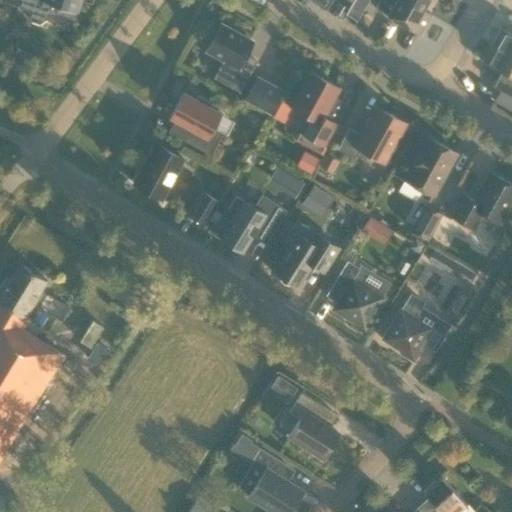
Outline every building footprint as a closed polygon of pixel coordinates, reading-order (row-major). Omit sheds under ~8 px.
[(19,0),(17,6),(29,10),(32,21),(40,24),(57,12),(59,4),(76,10),(79,0),(19,0)] [(311,0),(326,9),(331,0),(311,0)] [(368,0),(353,0),(348,9),(346,14),(357,20),(368,0)] [(431,13),(423,9),(406,0),(396,0),(393,6),(382,0),(379,0),(375,8),(387,15),(419,33),(431,13)] [(406,0),(423,9),(427,0),(406,0)] [(339,3),(334,12),(343,18),(346,14),(348,9),(339,3)] [(24,38),(29,26),(14,21),(10,33),(24,38)] [(214,77),(240,91),(257,61),(245,54),(252,41),(221,24),(207,50),(224,59),(214,77)] [(491,43),(511,55),(511,33),(500,27),(491,43)] [(511,55),(491,43),(482,60),(505,73),(497,88),(511,96),(511,55)] [(297,140),(319,152),(335,123),(323,116),(338,87),(312,73),(292,108),(305,115),(307,121),(297,140)] [(243,99),(270,114),(284,90),(257,75),(243,99)] [(197,94),(194,98),(183,92),(169,116),(190,128),(183,140),(210,154),(221,133),(211,127),(219,112),(209,106),(211,102),(197,94)] [(360,147),(385,161),(405,123),(375,107),(361,134),(348,127),(337,148),(355,158),(360,147)] [(405,179),(433,195),(456,152),(428,137),(405,179)] [(133,183),(161,198),(183,158),(155,143),(133,183)] [(318,158),(304,150),(296,165),(310,173),(318,158)] [(338,160),(326,153),(319,166),(331,173),(338,160)] [(480,216),(485,214),(498,222),(511,197),(511,183),(491,172),(475,200),(463,193),(451,215),(473,228),(480,216)] [(304,182),(295,177),(286,191),(294,197),(304,182)] [(220,201),(202,190),(187,214),(205,225),(220,201)] [(287,209),(268,198),(262,193),(254,206),(236,195),(227,209),(235,214),(221,238),(241,251),(256,228),(270,236),(287,209)] [(410,228),(414,230),(429,238),(443,211),(425,201),(410,228)] [(360,230),(383,245),(392,230),(369,215),(360,230)] [(293,283),(297,286),(311,264),(323,271),(338,247),(316,234),(311,242),(298,234),(274,271),(279,274),(280,279),(283,283),(288,284),(293,283)] [(476,271),(468,266),(454,258),(446,271),(460,278),(469,283),(476,271)] [(364,327),(383,297),(352,278),(359,267),(347,260),(334,281),(346,288),(333,308),(364,327)] [(0,453),(61,352),(19,327),(25,317),(23,316),(45,278),(18,262),(0,292),(0,453)] [(410,292),(401,308),(382,338),(401,350),(400,352),(413,360),(419,350),(418,349),(422,342),(434,350),(448,328),(450,324),(421,306),(425,301),(410,292)] [(297,387),(290,383),(286,391),(292,395),(297,387)] [(288,435),(322,457),(338,432),(316,418),(324,406),(301,392),(288,412),(299,419),(288,435)] [(251,459),(259,446),(250,441),(251,439),(242,434),(235,445),(233,444),(230,449),(250,461),(251,459)] [(266,469),(249,496),(273,511),(289,511),(289,509),(301,490),(278,475),(286,464),(259,446),(251,459),(266,469)] [(439,511),(473,511),(440,474),(422,490),(441,511),(439,511)] [(187,511),(207,511),(212,504),(198,495),(187,511)]
